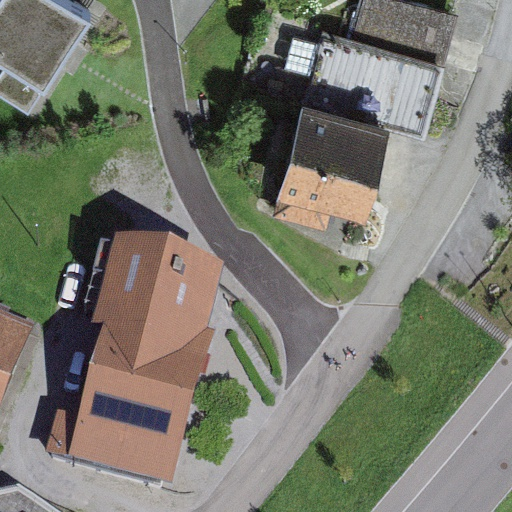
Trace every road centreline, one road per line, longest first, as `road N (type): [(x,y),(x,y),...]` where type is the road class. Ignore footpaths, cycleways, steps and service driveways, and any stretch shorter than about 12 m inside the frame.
road 1 (unclassified): [(157,0),(172,125),(202,212),(331,370)]
road 2 (residential): [(331,370),(403,267),(438,195),(477,114),(510,0)]
road 3 (residential): [(218,511),(331,370)]
